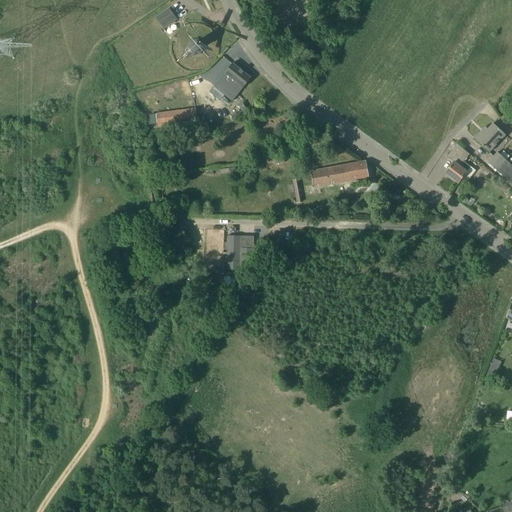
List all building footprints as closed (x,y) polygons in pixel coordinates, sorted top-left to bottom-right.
[(169,8),(156,17),(164,30),(178,19),(169,8)] [(189,53),(195,56),(201,54),(204,48),(202,42),(196,39),(190,41),(187,47),(189,53)] [(244,88),(251,78),(233,63),(225,73),(217,83),(229,92),(231,90),(237,95),(244,88)] [(198,121),(196,108),(157,113),(158,126),(198,121)] [(224,111),(206,114),(208,121),(225,118),(224,111)] [(490,153),(506,135),(493,123),(483,134),(480,132),(474,138),(490,153)] [(447,157),(454,162),(446,173),(458,183),(471,167),(464,162),(470,154),(457,144),(447,157)] [(488,163),(501,175),(511,184),(511,165),(507,161),(498,153),(488,163)] [(366,161),(340,166),(332,168),(311,172),(315,188),(322,186),(369,178),(366,161)] [(302,203),(297,180),(293,180),(297,204),(302,203)] [(199,230),(197,263),(221,265),(222,231),(199,230)] [(222,231),(221,265),(245,266),(246,232),(233,231),(222,231)] [(500,380),(508,383),(510,378),(502,374),(500,380)] [(511,511),(511,505),(511,501),(501,503),(503,511),(511,511)]
